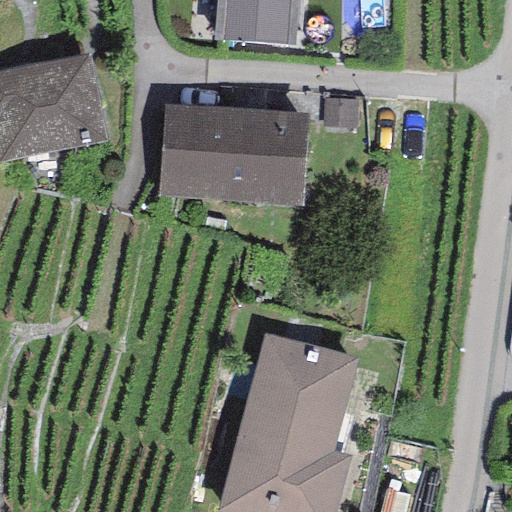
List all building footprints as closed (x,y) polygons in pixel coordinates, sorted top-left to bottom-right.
[(297,0),(216,0),(214,40),(294,45),(297,0)] [(89,55),(0,71),(0,159),(104,141),(89,55)] [(358,101),(324,98),(323,127),(357,129),(358,101)] [(308,114),(166,104),(159,196),(300,206),(308,114)] [(357,359),(264,332),(217,510),(222,511),(334,511),(351,456),(333,452),(357,359)]
